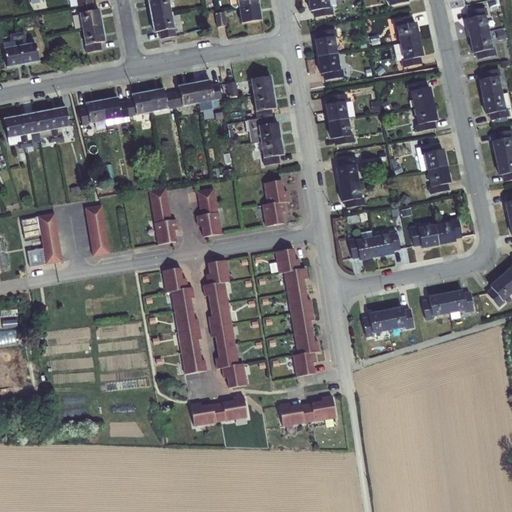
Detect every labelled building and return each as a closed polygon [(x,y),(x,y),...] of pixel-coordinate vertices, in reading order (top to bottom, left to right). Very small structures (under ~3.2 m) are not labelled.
[(148,0),(151,16),(171,13),(168,0),(148,0)] [(307,0),(310,11),(312,11),(330,8),(328,0),(307,0)] [(328,0),(330,8),(312,11),(314,18),(333,15),(332,7),(336,6),(335,0),(328,0)] [(488,3),(491,11),(498,9),(495,1),(488,3)] [(80,13),(94,11),(93,3),(77,6),(79,14),(80,13)] [(258,3),(240,7),(242,23),(261,20),(258,3)] [(466,12),(468,19),(485,15),(485,16),(488,16),(486,8),(466,12)] [(80,13),(83,29),(102,26),(99,10),(94,11),(80,13)] [(215,14),(217,27),(226,26),(224,12),(215,14)] [(151,16),(154,32),(159,32),(174,29),(171,13),(151,16)] [(468,19),(465,19),(469,36),(489,32),(485,16),(485,15),(468,19)] [(396,27),(413,23),(412,16),(393,20),(394,28),(396,28),(396,27)] [(396,28),(400,43),(420,39),(416,22),(413,23),(396,27),(396,28)] [(83,29),(86,45),(100,42),(105,42),(102,26),(83,29)] [(159,32),(160,39),(176,36),(174,29),(159,32)] [(316,32),(317,39),(334,37),(335,38),(337,37),(336,29),(316,32)] [(496,32),(498,40),(506,39),(504,30),(496,32)] [(25,32),(17,34),(19,46),(20,46),(27,45),(25,32)] [(489,32),(469,36),(472,53),(475,53),(492,49),(492,48),(489,32)] [(4,49),(19,46),(17,34),(10,35),(11,41),(3,43),(4,49)] [(370,37),(372,45),(380,44),(378,35),(370,37)] [(337,53),(335,38),(334,37),(317,39),(314,40),(317,57),(337,53)] [(421,57),(423,56),(420,39),(400,43),(403,60),(421,57)] [(85,45),(86,53),(102,50),(100,42),(86,45),(85,45)] [(27,45),(20,46),(23,64),(39,62),(35,43),(27,45)] [(402,67),(422,63),(421,57),(403,60),(400,43),(394,45),(397,61),(401,60),(402,67)] [(4,49),(7,67),(23,64),(20,46),(19,46),(4,49)] [(492,49),(475,53),(477,60),(496,55),(495,47),(492,48),(492,49)] [(340,69),(337,53),(317,57),(320,74),(323,74),(340,71),(340,69)] [(340,71),(323,74),(324,80),(344,77),(342,69),(340,69),(340,71)] [(479,73),(481,80),(498,76),(498,77),(501,76),(499,69),(479,73)] [(481,80),(478,80),(482,97),(502,93),(498,77),(498,76),(481,80)] [(270,77),(251,80),(254,96),(273,93),(270,77)] [(195,84),(199,103),(211,100),(214,100),(211,85),(210,81),(195,84)] [(410,92),(410,91),(427,87),(426,81),(406,85),(408,93),(410,92)] [(236,82),(226,84),(228,97),(238,96),(236,82)] [(179,91),(182,106),(199,103),(195,84),(178,87),(179,91)] [(214,100),(221,99),(219,84),(211,85),(214,100)] [(410,92),(413,108),(434,104),(430,87),(427,87),(410,91),(410,92)] [(164,89),(149,92),(152,111),(168,108),(165,94),(164,89)] [(172,92),(175,107),(182,106),(179,91),(172,92)] [(133,100),(136,114),(152,111),(149,92),(132,95),(133,100)] [(172,92),(165,94),(168,108),(175,107),(172,92)] [(273,93),(254,96),(256,112),(271,109),(276,109),(273,93)] [(505,109),(502,93),(482,97),(486,114),(488,114),(506,110),(505,109)] [(327,98),(328,104),(345,102),(345,103),(348,102),(346,94),(327,98)] [(102,101),(105,120),(106,120),(121,117),(118,102),(117,98),(102,101)] [(126,101),(129,116),(136,114),(133,100),(126,101)] [(213,109),(211,100),(199,103),(200,111),(213,109)] [(86,104),(87,108),(89,123),(105,120),(102,101),(86,104)] [(118,102),(121,117),(129,116),(126,101),(118,102)] [(348,102),(345,103),(348,119),(355,118),(352,101),(348,102)] [(379,101),(370,102),(371,112),(381,111),(379,101)] [(328,122),(348,119),(345,103),(345,102),(328,104),(325,105),(328,122)] [(413,108),(417,124),(417,125),(434,121),(437,120),(434,104),(413,108)] [(66,108),(50,111),(54,129),(61,127),(69,126),(66,108)] [(89,123),(87,108),(79,109),(82,125),(89,123)] [(214,113),(217,118),(223,113),(219,109),(214,113)] [(272,116),(271,109),(256,112),(257,119),(272,116)] [(506,110),(488,114),(490,121),(509,116),(508,109),(505,109),(506,110)] [(38,132),(54,129),(50,111),(35,114),(38,132)] [(23,134),(38,132),(35,114),(20,117),(23,134)] [(129,116),(121,117),(106,120),(107,125),(130,121),(129,116)] [(273,124),(272,116),(257,119),(247,121),(251,144),(253,143),(261,142),(259,126),(273,124)] [(7,137),(8,137),(23,134),(20,117),(4,120),(7,137)] [(348,119),(328,122),(330,139),(333,139),(351,136),(351,135),(348,119)] [(434,121),(417,125),(417,124),(415,124),(416,132),(436,128),(434,121)] [(384,123),(385,130),(395,128),(394,122),(384,123)] [(231,147),(240,145),(238,136),(233,137),(230,123),(227,123),(231,147)] [(273,124),(259,126),(261,142),(280,139),(278,123),(273,124)] [(61,127),(54,129),(56,142),(63,140),(62,134),(61,127)] [(49,143),(56,142),(54,129),(38,132),(40,139),(48,137),(49,143)] [(511,129),(493,134),(494,141),(511,137),(511,138),(511,129)] [(40,139),(38,132),(23,134),(25,148),(33,146),(32,140),(40,139)] [(25,148),(23,134),(8,137),(9,145),(17,143),(18,149),(25,148)] [(351,136),(333,139),(334,146),(354,143),(353,135),(351,135),(351,136)] [(494,141),(491,141),(495,159),(511,154),(511,140),(511,138),(511,137),(494,141)] [(261,142),(262,150),(264,158),(279,156),(283,155),(280,139),(261,142)] [(262,150),(261,142),(253,143),(255,152),(262,150)] [(427,170),(423,153),(441,150),(439,143),(419,147),(420,148),(416,148),(421,171),(427,170)] [(427,170),(447,166),(443,149),(441,150),(423,153),(427,170)] [(18,154),(20,163),(27,162),(25,152),(18,154)] [(511,154),(495,159),(499,175),(502,175),(511,172),(511,154)] [(280,163),(279,156),(264,158),(263,158),(264,166),(280,163)] [(337,160),(338,167),(356,164),(356,165),(358,165),(357,157),(337,160)] [(358,181),(356,165),(356,164),(338,167),(335,168),(338,185),(358,181)] [(392,168),(395,175),(403,171),(399,165),(392,168)] [(427,170),(430,186),(431,187),(448,183),(451,183),(447,166),(427,170)] [(192,172),(193,179),(206,177),(205,169),(192,172)] [(511,172),(502,175),(503,182),(511,179),(511,172)] [(281,179),(263,182),(266,203),(270,201),(275,199),(284,202),(289,201),(287,190),(283,190),(281,179)] [(361,198),(358,181),(338,185),(341,202),(344,201),(361,199),(361,198)] [(428,186),(430,194),(449,190),(448,183),(431,187),(430,186),(428,186)] [(70,188),(72,195),(80,193),(79,187),(70,188)] [(166,188),(149,191),(157,243),(176,240),(174,229),(178,229),(176,217),(171,218),(166,188)] [(213,188),(196,191),(200,213),(195,214),(198,225),(201,225),(203,237),(222,233),(213,188)] [(404,194),(400,200),(407,205),(411,199),(404,194)] [(361,199),(344,201),(345,208),(365,205),(364,197),(361,198),(361,199)] [(275,199),(270,201),(266,203),(261,204),(265,225),(284,221),(282,211),(286,211),(284,202),(275,199)] [(84,207),(92,256),(110,253),(101,204),(84,207)] [(410,208),(401,210),(402,217),(412,215),(410,208)] [(42,249),(46,264),(62,261),(53,214),(38,217),(40,236),(42,249)] [(24,239),(40,236),(38,217),(21,220),(24,239)] [(450,222),(452,222),(455,239),(462,237),(458,218),(450,220),(450,222)] [(434,225),(438,245),(456,242),(455,239),(452,222),(450,222),(434,225)] [(421,246),(421,248),(438,245),(434,225),(419,228),(417,228),(421,246)] [(410,227),(414,247),(421,246),(417,228),(419,228),(418,226),(410,227)] [(389,234),(393,251),(400,250),(396,230),(388,232),(388,234),(389,234)] [(373,237),(377,257),(394,254),(393,251),(389,234),(388,234),(373,237)] [(359,258),(359,261),(377,257),(373,237),(357,240),(355,241),(359,258)] [(348,239),(352,259),(359,258),(355,241),(357,240),(357,238),(348,239)] [(279,272),(281,272),(290,274),(307,272),(306,266),(301,267),(299,257),(296,258),(293,247),(275,251),(279,272)] [(27,252),(30,267),(46,264),(42,249),(27,252)] [(206,274),(207,284),(213,283),(217,282),(225,282),(230,281),(226,258),(207,262),(209,273),(206,274)] [(165,291),(171,291),(177,289),(180,289),(188,287),(186,277),(182,278),(180,266),(161,269),(165,291)] [(511,285),(511,266),(502,274),(511,285)] [(290,274),(281,272),(286,296),(298,294),(306,293),(303,278),(308,277),(307,272),(290,274)] [(503,301),(511,293),(511,285),(502,274),(489,286),(491,288),(502,301),(503,301)] [(207,284),(202,285),(204,296),(208,295),(210,305),(221,302),(228,301),(225,282),(217,282),(213,283),(207,284)] [(193,286),(188,287),(180,289),(177,289),(171,291),(174,311),(183,309),(193,307),(191,297),(195,297),(193,286)] [(502,301),(491,288),(486,292),(499,308),(505,303),(503,301),(502,301)] [(458,312),(464,311),(466,310),(463,293),(462,290),(445,294),(449,314),(450,314),(458,312)] [(466,310),(464,311),(465,313),(473,311),(470,292),(463,293),(466,310)] [(298,294),(286,296),(290,316),(299,315),(313,312),(311,298),(307,299),(306,293),(298,294)] [(433,317),(449,314),(445,294),(428,297),(429,299),(432,317),(433,317)] [(433,317),(432,317),(429,299),(422,301),(425,320),(434,319),(433,317)] [(208,316),(209,324),(231,321),(228,301),(221,302),(210,305),(212,315),(208,316)] [(481,306),(475,307),(476,315),(483,314),(481,306)] [(183,309),(174,311),(177,330),(200,326),(198,317),(194,317),(193,307),(183,309)] [(389,330),(405,327),(406,327),(403,310),(402,307),(385,311),(389,330)] [(0,317),(17,315),(16,308),(0,311),(0,317)] [(410,309),(403,310),(406,327),(405,327),(405,330),(414,328),(410,309)] [(374,333),(389,330),(385,311),(368,314),(369,317),(372,334),(374,333)] [(299,315),(290,316),(294,338),(314,336),(311,320),(315,319),(313,312),(299,315)] [(374,333),(372,334),(369,317),(362,318),(366,337),(375,336),(374,333)] [(215,336),(217,345),(226,343),(234,342),(231,321),(209,324),(212,337),(215,336)] [(200,326),(177,330),(181,350),(190,348),(199,347),(197,338),(202,338),(200,326)] [(314,336),(294,338),(297,353),(292,354),(293,358),(299,357),(305,357),(315,356),(314,351),(320,350),(318,339),(314,339),(314,336)] [(216,368),(221,367),(229,365),(238,363),(234,342),(226,343),(217,345),(219,356),(214,357),(216,368)] [(190,348),(181,350),(185,373),(207,370),(205,358),(201,359),(199,347),(190,348)] [(299,357),(293,358),(296,376),(315,373),(313,361),(316,361),(315,356),(305,357),(299,357)] [(223,377),(227,376),(228,387),(247,385),(243,363),(238,363),(229,365),(221,367),(223,377)] [(216,401),(219,421),(247,416),(243,395),(232,397),(232,398),(216,401)] [(305,404),(309,422),(335,417),(331,396),(320,398),(320,399),(310,401),(310,403),(305,404)] [(219,421),(216,401),(202,404),(201,400),(190,402),(193,426),(219,421)] [(309,422),(305,404),(301,404),(300,403),(291,404),(291,402),(278,404),(282,426),(309,422)]
